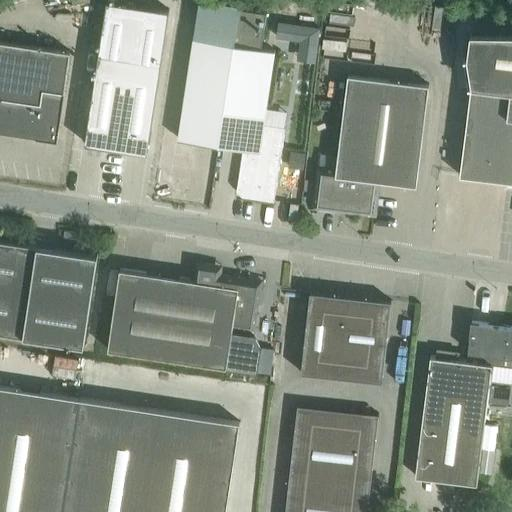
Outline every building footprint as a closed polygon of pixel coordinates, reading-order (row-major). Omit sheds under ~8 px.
[(106,0),(99,52),(85,143),(148,152),(162,61),(170,8),(115,0),(106,0)] [(219,144),(234,43),(233,43),(239,6),(239,3),(219,0),(199,0),(178,137),(219,144)] [(264,123),(275,49),(260,47),(266,11),(239,6),(233,43),(234,43),(219,144),(243,147),(237,187),(239,187),(239,185),(244,186),(247,189),(246,195),(244,195),(244,196),(274,200),(285,127),(264,123)] [(296,24),(294,38),(300,40),(300,43),(316,45),(319,27),(296,24)] [(511,180),(511,32),(470,32),(466,60),(471,85),(460,174),(511,180)] [(65,91),(71,50),(0,39),(0,122),(2,123),(6,123),(9,124),(12,126),(16,127),(19,129),(25,132),(29,133),(33,134),(36,135),(57,139),(65,91)] [(417,185),(429,83),(348,73),(336,168),(336,174),(379,180),(417,185)] [(291,153),(289,169),(305,171),(307,155),(291,153)] [(375,214),(379,180),(336,174),(336,168),(319,166),(314,206),(375,214)] [(73,241),(75,231),(65,229),(63,240),(73,241)] [(0,331),(84,345),(98,254),(0,238),(0,331)] [(117,287),(108,348),(227,366),(233,325),(254,329),(258,304),(262,304),(263,296),(266,276),(248,274),(248,277),(240,276),(222,274),(223,264),(196,259),(193,278),(120,268),(117,287)] [(383,381),(392,299),(310,290),(301,372),(303,372),(303,371),(305,352),(337,356),(339,336),(386,341),(381,379),(381,381),(383,381)] [(511,366),(511,325),(472,320),(467,359),(431,355),(415,475),(477,483),(492,364),(511,366)] [(233,325),(227,366),(257,371),(262,342),(254,332),(254,329),(233,325)] [(0,511),(225,511),(240,421),(0,384),(0,511)] [(367,511),(379,413),(377,413),(377,414),(378,414),(375,440),(296,431),(299,405),(299,404),(298,404),(285,511),(367,511)] [(482,447),(479,471),(491,472),(494,448),(482,447)] [(456,481),(444,479),(443,491),(455,492),(456,481)]
